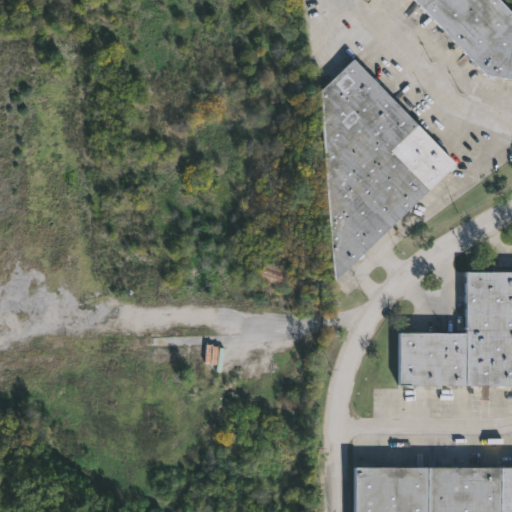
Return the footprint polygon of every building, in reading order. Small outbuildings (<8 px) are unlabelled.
[(500,0),(511,12),(511,79),(488,75),(415,0),(500,0)] [(337,282),(457,165),(355,59),(322,91),(337,282)] [(277,269),(264,269),(264,281),(277,282),(277,269)] [(401,333),(401,385),(511,385),(511,271),(467,271),(467,333),(401,333)] [(511,511),(359,511),(360,463),(511,463),(511,511)]
